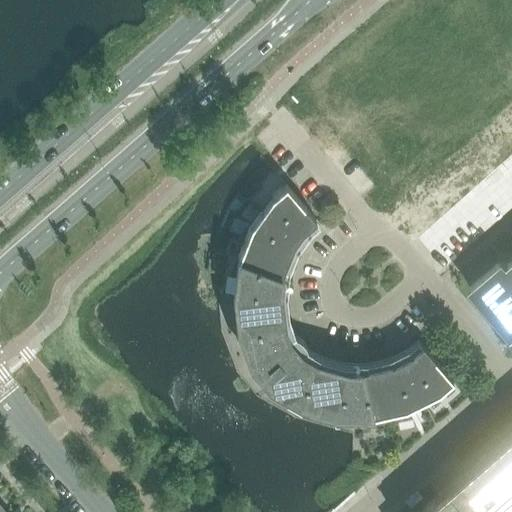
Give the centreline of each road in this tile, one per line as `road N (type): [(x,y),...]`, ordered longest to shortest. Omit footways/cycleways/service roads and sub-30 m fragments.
road 1 (secondary): [(0,273),(309,0)]
road 2 (secondary): [(226,0),(0,196)]
road 3 (residential): [(511,384),(361,511)]
road 4 (residential): [(418,276),(363,316),(335,304),(334,270),(377,230)]
road 5 (residential): [(377,230),(511,117)]
road 6 (residential): [(511,381),(418,276)]
road 7 (tertiary): [(14,403),(103,511)]
